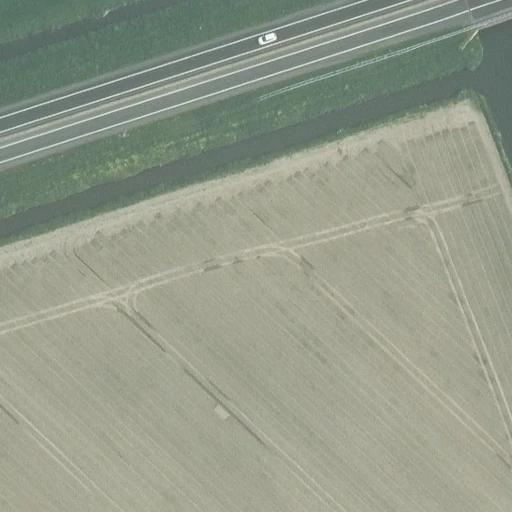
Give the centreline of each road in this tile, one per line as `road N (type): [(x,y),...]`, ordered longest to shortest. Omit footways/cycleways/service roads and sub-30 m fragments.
road 1 (trunk): [(0,152),(478,0)]
road 2 (trunk): [(383,0),(0,121)]
